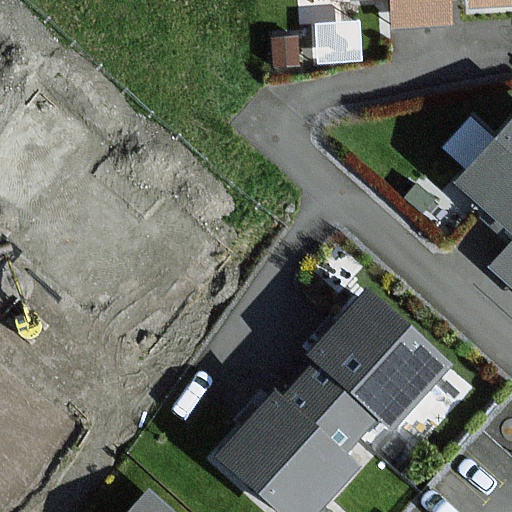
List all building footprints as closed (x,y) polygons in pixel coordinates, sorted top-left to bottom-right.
[(296,38),(274,40),(276,65),(298,64),(296,38)] [(511,228),(511,123),(459,182),(511,228)] [(511,243),(495,263),(511,278),(511,243)] [(370,294),(314,355),(321,362),(380,416),(391,426),(447,365),(370,294)] [(285,400),(344,455),(380,416),(321,362),(285,400)] [(311,511),(355,465),(344,455),(285,400),(277,393),(223,452),(288,511),(311,511)] [(171,511),(151,494),(134,511),(171,511)]
